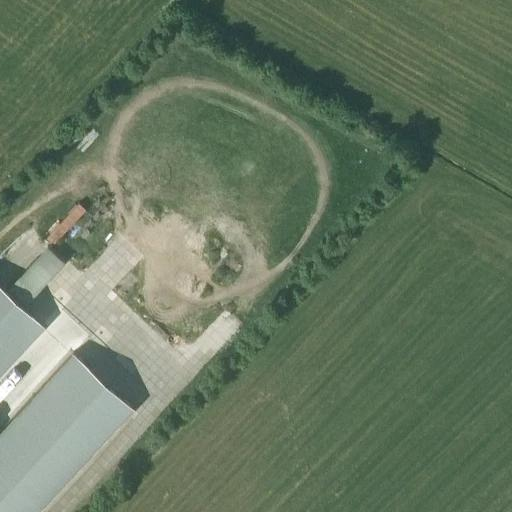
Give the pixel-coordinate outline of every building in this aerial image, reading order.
[(39,238),(47,245),(77,208),(69,201),(39,238)] [(6,247),(20,263),(36,248),(22,233),(6,247)] [(63,251),(54,261),(92,301),(102,291),(63,251)] [(0,283),(0,372),(45,325),(0,283)] [(74,352),(0,431),(0,511),(36,511),(134,407),(74,352)]
